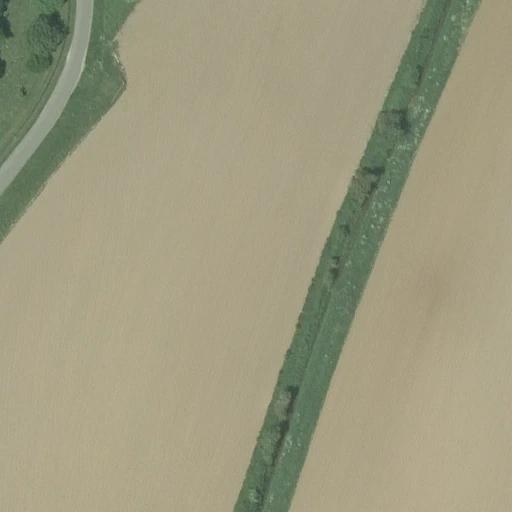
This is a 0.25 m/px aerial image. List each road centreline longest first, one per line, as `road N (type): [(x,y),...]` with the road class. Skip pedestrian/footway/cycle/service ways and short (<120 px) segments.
road 1 (track): [(281,511),(355,281),(470,0)]
road 2 (unclassified): [(0,182),(68,89),(85,0)]
